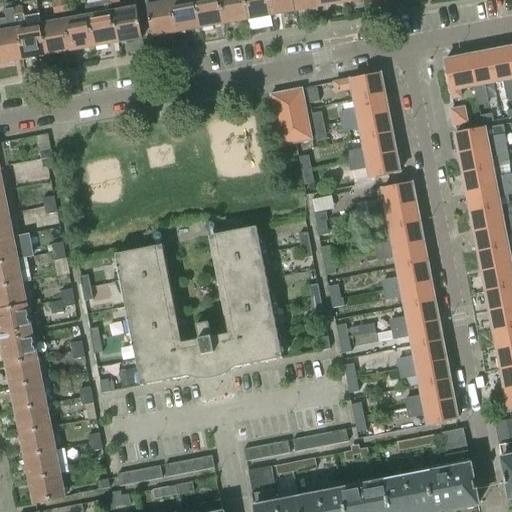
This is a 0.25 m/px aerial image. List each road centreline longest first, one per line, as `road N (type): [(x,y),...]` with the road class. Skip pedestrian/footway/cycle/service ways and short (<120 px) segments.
road 1 (residential): [(404,44),(496,511)]
road 2 (residential): [(0,122),(404,44)]
